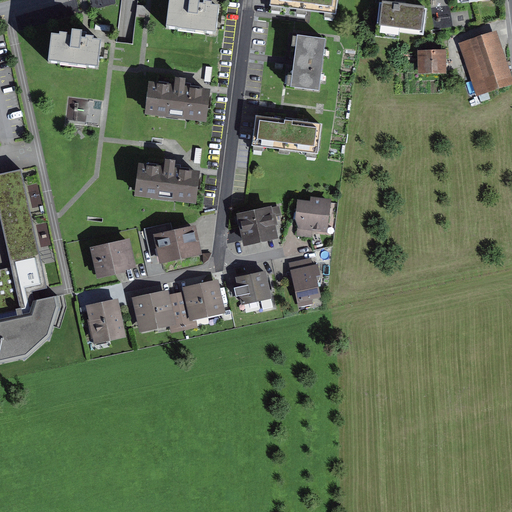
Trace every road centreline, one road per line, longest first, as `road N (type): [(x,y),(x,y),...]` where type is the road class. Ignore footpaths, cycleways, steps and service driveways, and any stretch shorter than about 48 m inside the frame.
road 1 (residential): [(251,0),(220,265)]
road 2 (residential): [(95,293),(220,265)]
